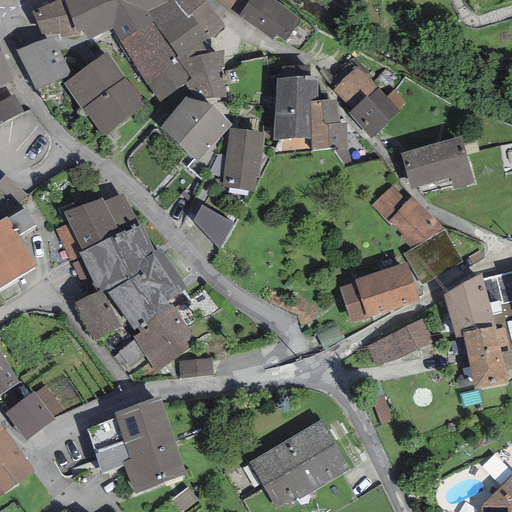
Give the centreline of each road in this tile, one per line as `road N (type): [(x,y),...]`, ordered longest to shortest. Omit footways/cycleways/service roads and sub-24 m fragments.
road 1 (residential): [(71,144),(121,181),(197,263),(281,321),(288,335),(230,376),(144,390),(73,420),(52,444),(51,480)]
road 2 (residential): [(71,144),(32,98),(0,26)]
